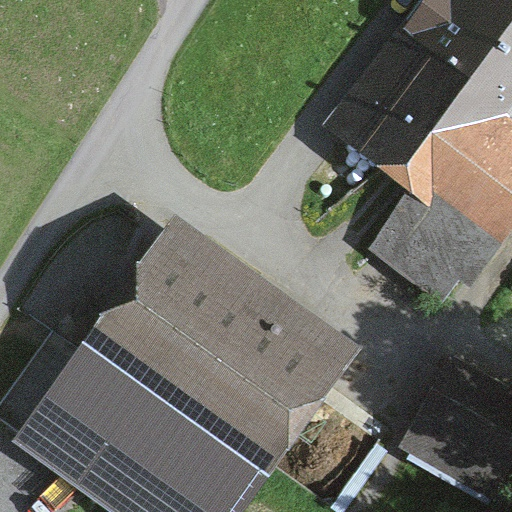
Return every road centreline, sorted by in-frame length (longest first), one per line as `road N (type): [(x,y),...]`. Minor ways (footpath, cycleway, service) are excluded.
road 1 (track): [(88,143),(511,354)]
road 2 (unclassified): [(175,0),(0,276)]
